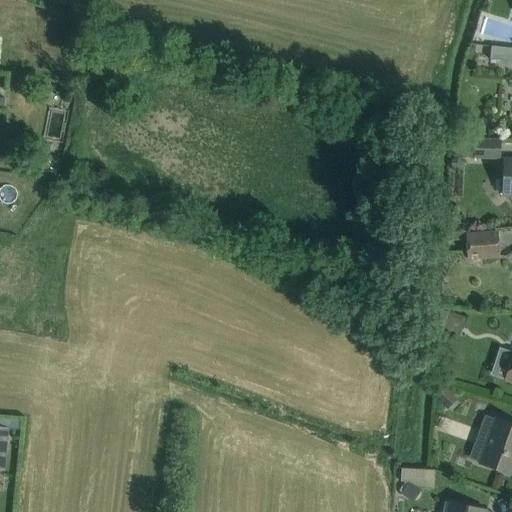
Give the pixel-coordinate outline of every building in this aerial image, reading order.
[(6,0),(6,7),(25,8),(25,0),(6,0)] [(511,49),(491,47),(489,60),(511,62),(511,49)] [(455,140),(454,158),(475,159),(499,159),(499,141),(475,141),(455,140)] [(511,160),(503,160),(502,196),(511,196),(511,160)] [(499,257),(497,233),(465,236),(467,260),(499,257)] [(447,312),(441,331),(459,336),(464,317),(447,312)] [(443,387),(434,396),(446,409),(456,400),(443,387)] [(511,424),(495,418),(478,464),(510,476),(511,472),(511,424)] [(415,462),(415,472),(432,473),(433,463),(415,462)]
